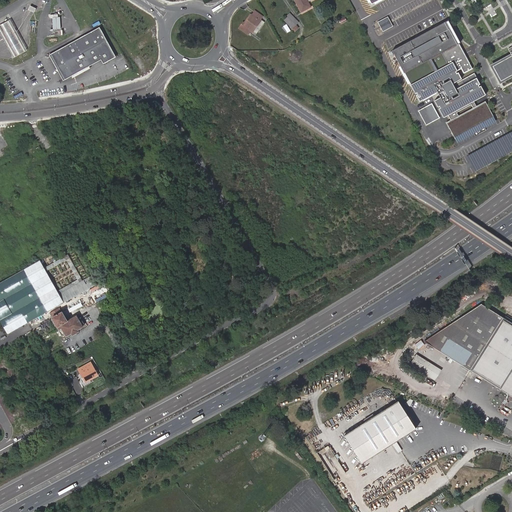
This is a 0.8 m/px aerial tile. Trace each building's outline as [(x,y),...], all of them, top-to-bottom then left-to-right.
[(306,0),(294,0),(301,12),(310,7),(307,2),(306,0)] [(287,17),(288,18),(293,22),(295,25),(298,23),(290,14),(287,17)] [(254,30),(260,21),(251,15),(246,24),(243,22),(239,28),(248,34),(250,31),(252,32),(254,30)] [(53,23),(53,29),(60,29),(60,23),(60,17),(58,17),(52,17),(53,23)] [(388,17),(379,22),(384,32),(394,27),(388,17)] [(284,21),(289,26),(293,22),(288,18),(284,21)] [(13,27),(9,20),(0,25),(0,32),(0,33),(8,47),(14,58),(26,51),(20,40),(13,27)] [(263,23),(260,21),(254,30),(257,32),(263,23)] [(395,50),(413,83),(454,61),(459,70),(462,69),(464,73),(473,68),(449,22),(395,50)] [(71,77),(89,67),(101,60),(103,65),(116,57),(99,28),(49,55),(62,82),(71,77)] [(511,53),(511,55),(495,66),(503,81),(511,75),(511,51),(511,52),(511,53)] [(460,72),(459,73),(458,71),(459,70),(454,61),(413,83),(414,87),(417,92),(419,92),(420,93),(418,94),(422,100),(439,91),(443,96),(437,100),(440,106),(441,105),(442,107),(441,108),(445,116),(450,114),(453,119),(448,121),(457,137),(496,117),(487,101),(478,105),(475,100),(487,94),(483,85),(481,86),(480,84),(482,84),(478,77),(460,87),(457,81),(463,78),(460,72)] [(90,69),(89,67),(71,77),(72,79),(90,69)] [(432,103),(419,110),(426,125),(440,118),(432,103)] [(457,137),(459,141),(498,121),(496,117),(457,137)] [(69,258),(67,254),(43,268),(45,271),(66,260),(69,258)] [(69,258),(66,260),(77,279),(56,291),(58,294),(82,281),(69,258)] [(39,261),(23,270),(47,311),(63,302),(58,294),(56,291),(45,271),(43,268),(39,261)] [(23,270),(0,282),(0,322),(7,334),(47,311),(23,270)] [(97,283),(93,275),(82,281),(58,294),(63,302),(97,283)] [(424,342),(501,389),(511,396),(511,323),(481,304),(424,342)] [(59,308),(49,313),(53,319),(62,313),(61,312),(59,308)] [(73,312),(68,315),(70,319),(67,321),(62,313),(53,319),(59,330),(61,328),(64,334),(66,336),(71,333),(77,329),(82,327),(73,312)] [(426,375),(433,364),(416,354),(409,365),(426,375)] [(97,376),(90,363),(78,370),(85,383),(97,376)] [(433,364),(426,375),(434,381),(441,370),(433,364)] [(398,401),(344,435),(362,463),(416,429),(398,401)] [(511,419),(511,407),(502,401),(497,410),(511,419)]
